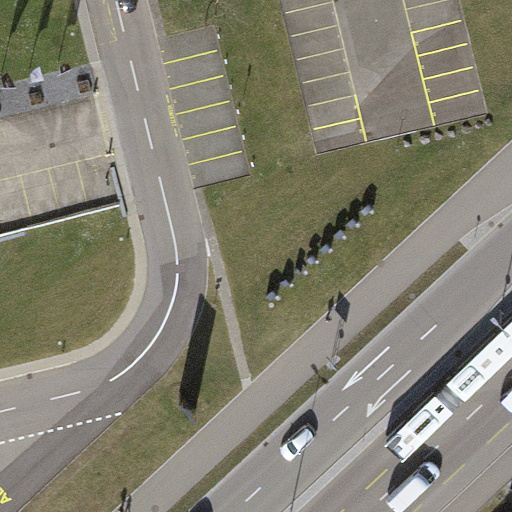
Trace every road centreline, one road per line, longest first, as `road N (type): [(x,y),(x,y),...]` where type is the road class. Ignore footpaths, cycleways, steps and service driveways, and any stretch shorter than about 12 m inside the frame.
road 1 (primary): [(511,248),(236,511)]
road 2 (primary): [(368,511),(511,377)]
